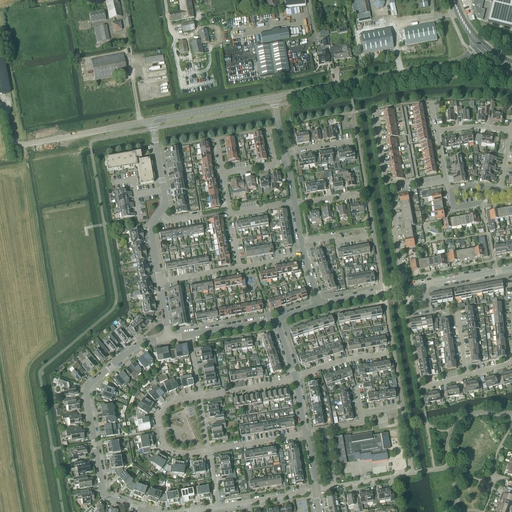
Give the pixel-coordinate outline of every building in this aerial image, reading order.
[(109,19),(122,17),(118,0),(105,0),(107,7),(109,19)] [(170,22),(194,18),(190,0),(178,0),(181,12),(169,14),(170,22)] [(277,0),(264,0),(266,10),(278,8),(277,0)] [(353,0),(357,16),(369,13),(366,0),(353,0)] [(383,9),(385,3),(382,0),(374,0),(373,5),(377,10),(383,9)] [(428,7),(427,0),(421,0),(419,0),(421,9),(428,7)] [(511,0),(472,0),(474,4),(473,4),(472,6),(474,7),(476,14),(475,13),(474,16),(476,16),(477,19),(477,20),(483,22),(488,23),(495,25),(505,27),(511,28),(511,0)] [(90,23),(106,20),(104,11),(89,14),(91,22),(90,22),(90,23)] [(358,23),(371,21),(369,13),(357,16),(358,23)] [(122,30),(121,22),(120,22),(112,23),(111,24),(113,31),(114,32),(121,31),(122,30)] [(183,33),(195,30),(193,22),(181,25),(183,33)] [(407,46),(437,41),(434,24),(404,30),(407,46)] [(97,43),(109,40),(106,26),(94,28),(97,43)] [(287,30),(279,31),(278,28),(271,30),(272,32),(269,33),(271,43),(289,40),(287,30)] [(389,29),(359,35),(363,54),(393,49),(389,29)] [(202,44),(209,43),(206,30),(199,31),(202,44)] [(194,55),(203,54),(200,40),(191,42),(194,55)] [(180,53),(188,52),(185,41),(178,42),(180,53)] [(289,73),(284,43),(265,46),(255,48),(258,64),(260,78),(271,76),(289,73)] [(337,47),(329,48),(332,59),(334,58),(335,60),(343,58),(344,60),(352,58),(350,49),(349,44),(341,46),(341,45),(337,46),(337,47)] [(324,52),(316,53),(317,56),(319,64),(319,65),(323,64),(322,63),(329,62),(328,54),(327,51),(324,52)] [(95,80),(127,74),(123,54),(91,60),(95,80)] [(0,94),(10,93),(4,58),(0,58),(0,94)] [(457,113),(457,108),(457,107),(449,107),(449,111),(445,111),(446,122),(454,121),(454,114),(457,113)] [(468,111),(462,111),(462,107),(457,108),(457,113),(457,116),(461,115),(462,122),(469,121),(468,111)] [(490,111),(490,107),(487,107),(487,108),(483,108),(483,112),(478,112),(477,122),(485,122),(486,114),(490,114),(490,111)] [(501,122),(503,114),(494,113),(492,123),(497,123),(497,121),(501,122)] [(337,133),(336,128),(340,128),(339,125),(327,127),(328,130),(329,139),(335,138),(334,134),(337,133)] [(311,137),(310,130),(309,130),(309,127),(306,128),(307,133),(301,134),(303,144),(309,143),(308,137),(311,137)] [(329,139),(328,130),(322,131),(322,128),(318,129),(319,131),(319,132),(322,132),(324,140),(329,139)] [(303,144),(301,134),(295,135),(294,130),(291,130),(293,140),(296,140),(297,145),(303,144)] [(319,132),(319,131),(313,132),(313,130),(310,130),(311,137),(311,138),(314,137),(315,142),(321,141),(319,132)] [(460,145),(468,144),(466,134),(463,135),(463,136),(461,136),(461,137),(458,138),(460,145)] [(477,142),(477,135),(472,135),(472,134),(470,135),(470,134),(466,134),(468,144),(477,142)] [(486,144),(488,134),(484,134),(482,134),(482,135),(477,135),(477,142),(482,143),(481,146),(486,147),(486,144)] [(486,144),(495,145),(496,138),(493,137),(493,136),(491,135),(488,134),(486,144)] [(445,140),(442,141),(443,148),(447,148),(451,148),(451,147),(450,137),(446,138),(447,139),(444,139),(445,140)] [(460,145),(458,138),(456,138),(455,137),(453,138),(453,137),(450,137),(451,147),(460,145)] [(166,156),(181,153),(180,148),(176,148),(176,147),(171,148),(172,149),(169,149),(169,152),(165,153),(166,156)] [(353,152),(351,153),(350,148),(343,149),(345,159),(351,158),(352,161),(355,160),(353,152)] [(339,160),(345,159),(343,149),(337,150),(338,155),(335,155),(335,156),(336,163),(339,162),(339,160)] [(335,156),(332,156),(331,151),(325,153),(327,164),(333,163),(336,163),(335,156)] [(139,159),(141,158),(140,153),(105,159),(108,172),(137,167),(140,185),(154,183),(149,159),(139,161),(139,159)] [(321,165),(327,164),(325,153),(319,154),(319,158),(317,159),(318,166),(321,166),(321,165)] [(239,159),(237,159),(236,154),(227,156),(228,161),(231,161),(231,163),(239,162),(239,159)] [(317,159),(314,159),(313,155),(307,156),(308,166),(315,165),(315,167),(318,166),(317,159)] [(298,163),(296,163),(298,170),(299,170),(302,169),(302,167),(308,166),(307,156),(300,157),(301,162),(298,162),(298,163)] [(347,172),(342,173),(344,181),(346,180),(348,187),(354,186),(353,175),(348,175),(347,172)] [(281,183),(279,173),(272,174),(273,181),(270,182),(270,184),(272,191),(278,189),(277,184),(281,183)] [(270,184),(270,182),(269,176),(266,177),(266,179),(259,180),(261,189),(269,188),(268,184),(270,184)] [(248,188),(255,187),(253,177),(246,179),(247,185),(244,185),(245,194),(248,193),(248,188)] [(341,180),(332,181),(331,177),(328,178),(330,185),(332,185),(333,189),(343,188),(341,180)] [(171,188),(186,185),(185,180),(174,182),(175,184),(171,185),(171,188)] [(243,185),(240,186),(239,180),(230,181),(232,193),(239,192),(239,193),(244,192),(243,185)] [(322,189),(326,189),(324,180),(314,182),(316,192),(322,191),(322,189)] [(310,193),(316,192),(314,182),(305,183),(306,192),(310,192),(310,193)] [(218,207),(220,207),(219,201),(210,203),(211,210),(219,209),(218,207)] [(362,203),(350,205),(352,216),(352,217),(355,216),(355,214),(364,212),(363,211),(362,206),(362,203)] [(344,206),(335,208),(336,213),(339,212),(340,217),(343,216),(344,219),(349,218),(348,212),(345,213),(344,206)] [(329,209),(321,210),(323,220),(328,219),(328,222),(334,221),(333,214),(333,213),(329,213),(329,209)] [(310,215),(307,216),(308,220),(310,220),(311,223),(315,222),(316,226),(321,225),(321,220),(319,220),(318,211),(309,212),(310,215)] [(130,238),(143,235),(142,232),(141,232),(141,230),(135,231),(134,228),(125,229),(125,232),(129,232),(130,238)] [(133,246),(134,246),(142,244),(142,241),(143,241),(142,238),(143,238),(143,235),(130,238),(131,242),(132,243),(133,246)] [(133,255),(134,255),(146,253),(145,250),(144,250),(144,247),(143,247),(142,244),(134,246),(134,249),(133,249),(132,250),(133,255)] [(315,257),(326,254),(325,252),(323,253),(321,248),(315,250),(316,252),(314,253),(315,257)] [(137,263),(145,262),(145,259),(146,259),(145,256),(146,256),(146,253),(134,255),(134,260),(136,261),(137,263)] [(443,257),(446,256),(445,254),(438,255),(438,258),(439,267),(444,266),(444,263),(443,260),(443,257)] [(419,270),(418,262),(417,259),(409,260),(410,263),(413,262),(413,265),(414,268),(414,271),(419,270)] [(170,262),(165,263),(165,260),(163,260),(163,264),(165,264),(166,271),(167,271),(168,272),(170,271),(170,270),(171,270),(170,262)] [(137,273),(149,271),(148,267),(147,268),(147,265),(146,265),(145,262),(137,263),(137,266),(136,268),(137,273)] [(296,263),(290,264),(292,273),(293,273),(293,274),(294,274),(296,274),(297,273),(297,272),(298,272),(297,271),(300,271),(298,264),(296,264),(296,263)] [(140,281),(148,280),(148,277),(149,277),(148,274),(149,274),(149,271),(137,273),(137,277),(139,279),(140,281)] [(332,272),(331,271),(321,274),(322,279),(324,278),(332,275),(333,275),(332,272)] [(244,279),(240,279),(240,276),(234,277),(236,286),(241,285),(241,287),(245,287),(244,279)] [(139,290),(152,288),(151,285),(150,285),(150,282),(149,283),(148,280),(140,281),(140,284),(139,286),(139,290)] [(335,284),(326,287),(328,291),(331,290),(332,293),(337,291),(339,290),(338,286),(335,286),(335,284)] [(142,299),(151,297),(151,294),(152,294),(151,292),(152,291),(152,288),(139,290),(139,295),(141,296),(142,296),(142,299)] [(301,300),(307,298),(303,288),(298,290),(301,300)] [(296,301),(301,300),(298,290),(293,292),(296,301)] [(291,303),(296,301),(293,292),(288,294),(291,303)] [(286,305),(291,303),(288,294),(283,295),(286,305)] [(281,307),(286,305),(283,295),(278,297),(281,307)] [(142,308),(155,306),(154,303),(153,303),(153,300),(152,300),(151,297),(142,299),(143,302),(142,303),(142,308)] [(276,308),(281,307),(278,297),(273,299),(276,308)] [(270,310),(276,308),(273,299),(267,301),(270,310)] [(155,306),(142,308),(143,312),(145,314),(145,315),(144,318),(152,321),(153,318),(152,318),(154,312),(155,312),(154,309),(155,309),(155,306)] [(177,318),(173,319),(173,322),(188,319),(187,314),(185,314),(176,316),(177,318)] [(328,327),(334,325),(331,316),(326,318),(328,327)] [(137,319),(133,321),(141,331),(144,329),(143,328),(145,326),(148,323),(151,324),(152,321),(144,318),(141,317),(139,319),(137,319)] [(318,330),(323,329),(320,320),(315,322),(318,330)] [(130,327),(128,328),(130,331),(133,335),(136,333),(136,334),(138,332),(139,333),(141,331),(133,321),(130,324),(130,327)] [(123,329),(116,334),(124,343),(128,340),(129,341),(132,339),(127,334),(130,331),(128,328),(123,323),(120,326),(123,329)] [(308,334),(313,332),(310,323),(305,325),(308,334)] [(298,337),(303,335),(300,327),(295,328),(298,337)] [(292,339),(298,337),(295,328),(290,330),(292,339)] [(272,340),(271,338),(270,337),(269,335),(265,337),(264,333),(259,334),(260,338),(261,338),(263,343),(272,340)] [(109,340),(105,344),(112,353),(116,350),(117,351),(120,348),(117,345),(120,342),(118,341),(112,334),(107,338),(109,340)] [(380,336),(379,336),(381,349),(384,349),(383,346),(386,345),(386,344),(389,343),(387,334),(384,335),(384,336),(380,337),(380,336)] [(252,341),(251,341),(250,338),(248,339),(247,340),(245,340),(247,349),(254,347),(252,341)] [(272,343),(273,342),(272,340),(263,343),(264,348),(273,345),(272,343)] [(341,348),(343,348),(340,340),(338,341),(334,343),(339,357),(341,356),(340,353),(343,352),(341,348)] [(100,348),(93,353),(101,362),(107,357),(104,353),(107,350),(99,341),(96,344),(100,348)] [(339,357),(334,343),(330,344),(328,344),(329,347),(332,356),(335,355),(336,358),(339,357)] [(207,349),(200,350),(201,356),(210,354),(210,351),(214,351),(213,345),(206,346),(207,349)] [(324,347),(324,346),(318,348),(322,359),(325,358),(326,361),(328,361),(324,347)] [(330,356),(332,356),(329,347),(325,348),(325,347),(324,347),(328,361),(331,360),(330,356)] [(319,360),(322,359),(318,348),(313,350),(314,351),(318,364),(320,363),(319,360)] [(158,362),(163,361),(161,350),(156,351),(156,353),(153,354),(155,358),(157,358),(158,362)] [(177,361),(177,359),(175,350),(167,352),(168,360),(169,362),(177,361)] [(276,354),(276,352),(275,350),(266,353),(268,358),(276,356),(276,354)] [(316,365),(318,364),(314,351),(313,351),(313,352),(309,354),(312,362),(315,361),(316,365)] [(85,363),(81,366),(87,373),(91,370),(91,371),(96,366),(92,361),(94,359),(90,354),(86,357),(88,360),(85,363)] [(149,355),(148,356),(146,354),(141,358),(150,368),(150,367),(149,367),(153,363),(150,360),(152,358),(149,355)] [(210,354),(201,356),(202,362),(209,361),(209,364),(216,363),(215,361),(214,354),(210,355),(210,354)] [(303,354),(297,356),(299,363),(301,363),(301,366),(304,365),(305,368),(308,367),(303,354)] [(309,363),(312,362),(309,354),(305,355),(304,354),(303,354),(308,367),(310,367),(309,363)] [(480,360),(479,356),(471,357),(472,363),(472,365),(481,363),(480,360)] [(149,368),(150,368),(141,358),(137,361),(139,363),(137,365),(140,368),(142,367),(144,370),(149,367),(149,368)] [(279,364),(279,363),(279,360),(270,363),(271,369),(280,366),(279,364)] [(392,364),(389,364),(389,361),(383,362),(386,375),(388,375),(387,371),(390,370),(390,372),(394,372),(392,364)] [(81,375),(84,372),(76,363),(71,367),(74,370),(71,374),(78,382),(83,377),(81,375)] [(210,367),(203,368),(204,374),(213,372),(213,369),(217,368),(216,363),(209,364),(210,367)] [(137,365),(136,366),(134,364),(130,367),(138,377),(138,376),(141,372),(139,370),(140,368),(137,365)] [(281,368),(280,368),(280,366),(271,369),(273,374),(282,371),(281,368)] [(362,379),(364,379),(362,366),(357,367),(353,368),(354,371),(353,371),(355,378),(359,377),(358,376),(361,375),(362,379)] [(138,378),(138,377),(130,367),(125,371),(127,373),(126,374),(129,378),(130,377),(132,379),(137,377),(138,378)] [(351,381),(353,380),(349,368),(344,370),(347,378),(350,377),(351,381)] [(341,384),(343,383),(339,371),(334,373),(337,384),(340,383),(341,384)] [(213,372),(204,374),(205,380),(214,378),(217,378),(216,372),(213,372)] [(502,377),(499,378),(501,386),(504,385),(504,386),(510,384),(507,372),(501,374),(502,377)] [(126,374),(124,376),(122,373),(118,377),(126,387),(127,387),(126,386),(129,382),(127,379),(129,378),(126,374)] [(334,385),(337,384),(334,373),(329,375),(333,387),(333,389),(335,388),(335,386),(334,385)] [(329,375),(323,377),(326,385),(327,388),(330,387),(330,388),(333,387),(329,375)] [(495,376),(490,377),(492,387),(498,385),(498,386),(501,386),(499,378),(496,379),(495,376)] [(126,387),(118,377),(114,380),(115,383),(114,384),(117,388),(119,386),(121,389),(125,387),(126,387)] [(177,377),(168,381),(172,391),(177,389),(177,388),(179,388),(177,378),(177,377)] [(180,378),(177,378),(179,388),(181,387),(182,388),(187,387),(185,377),(180,378)] [(485,382),(482,383),(484,390),(485,393),(488,392),(487,389),(487,388),(492,387),(490,377),(484,379),(485,382)] [(71,387),(71,382),(60,378),(59,382),(58,384),(63,386),(64,388),(63,389),(64,397),(77,395),(76,391),(75,391),(74,387),(71,387)] [(214,378),(205,380),(206,386),(213,385),(213,388),(220,387),(219,381),(218,378),(217,378),(214,378)] [(167,393),(172,391),(168,381),(160,384),(164,392),(166,391),(167,393)] [(477,381),(471,382),(473,392),(479,391),(479,392),(482,391),(481,384),(478,384),(477,381)] [(466,386),(463,387),(465,394),(468,394),(468,393),(473,392),(471,382),(466,383),(466,386)] [(164,392),(160,384),(152,390),(159,399),(163,395),(162,394),(164,392)] [(112,390),(113,388),(108,386),(108,388),(105,388),(103,393),(115,397),(115,396),(115,391),(112,390)] [(390,399),(395,398),(395,395),(398,395),(396,386),(391,386),(391,391),(388,391),(390,399)] [(458,386),(452,387),(454,397),(459,396),(460,397),(463,396),(462,389),(459,389),(458,386)] [(447,391),(444,392),(445,399),(449,399),(448,398),(454,397),(452,387),(446,388),(447,391)] [(147,394),(145,396),(150,399),(151,398),(152,399),(154,402),(159,399),(152,390),(147,394)] [(288,390),(282,391),(284,399),(284,402),(285,402),(291,401),(291,399),(290,394),(288,394),(288,390)] [(439,391),(433,392),(434,402),(440,401),(440,402),(444,402),(442,394),(439,395),(439,391)] [(427,396),(423,396),(424,398),(425,407),(430,406),(429,403),(434,402),(433,392),(427,393),(427,395),(427,396)] [(115,398),(115,397),(103,393),(101,398),(104,399),(103,401),(107,402),(108,400),(112,402),(114,397),(115,398)] [(150,410),(152,407),(150,406),(152,403),(145,397),(140,404),(150,410)] [(79,401),(75,402),(75,398),(64,400),(64,404),(65,406),(68,406),(68,411),(79,410),(79,408),(79,407),(78,406),(78,405),(79,405),(79,401)] [(211,404),(207,405),(208,412),(220,409),(219,407),(221,406),(220,399),(213,401),(211,401),(211,404)] [(147,415),(150,410),(140,404),(135,412),(136,416),(144,417),(145,414),(147,415)] [(220,409),(208,412),(209,418),(214,417),(214,421),(217,420),(224,419),(222,412),(220,412),(220,409)] [(70,414),(61,416),(62,419),(69,418),(70,425),(75,425),(75,426),(78,425),(78,424),(81,423),(80,416),(71,418),(70,414)] [(113,416),(102,418),(103,422),(105,421),(106,421),(106,423),(105,423),(105,424),(105,426),(115,425),(117,424),(116,416),(114,416),(113,417),(113,416)] [(148,424),(148,419),(146,419),(146,417),(144,417),(136,416),(138,426),(148,424)] [(215,426),(211,427),(212,433),(224,431),(223,428),(225,428),(224,421),(217,422),(214,423),(215,426)] [(79,428),(65,430),(66,437),(71,436),(71,441),(84,439),(83,435),(84,435),(84,430),(79,431),(79,428)] [(118,430),(105,432),(106,437),(106,438),(113,436),(117,436),(120,435),(119,430),(118,430)] [(224,431),(212,433),(213,440),(217,439),(218,442),(220,442),(227,441),(226,434),(224,434),(224,431)] [(151,437),(148,438),(147,434),(140,436),(140,437),(139,438),(139,439),(140,439),(140,444),(152,442),(151,437)] [(363,458),(364,462),(371,460),(372,463),(387,460),(386,450),(389,449),(387,434),(371,436),(371,434),(350,437),(350,435),(335,438),(340,465),(355,462),(354,461),(359,460),(359,459),(363,458)] [(118,441),(117,441),(117,440),(109,441),(110,444),(107,445),(107,449),(119,447),(118,443),(118,442),(118,441)] [(149,447),(152,446),(152,442),(140,444),(137,444),(138,450),(142,449),(143,454),(150,453),(149,447)] [(286,452),(298,450),(297,446),(295,446),(294,444),(286,445),(287,448),(288,447),(289,450),(286,451),(286,452)] [(85,449),(84,449),(83,446),(74,447),(75,451),(73,451),(73,454),(72,454),(73,460),(85,458),(85,455),(87,455),(87,453),(86,452),(85,449)] [(120,452),(119,452),(119,447),(107,449),(108,453),(111,453),(112,456),(119,455),(119,453),(120,453),(120,452)] [(276,449),(275,449),(274,448),(270,448),(271,457),(274,457),(275,459),(278,459),(276,449)] [(225,457),(218,458),(219,464),(228,462),(228,459),(232,458),(231,453),(224,454),(225,457)] [(121,457),(120,457),(119,455),(112,456),(113,460),(109,460),(110,465),(121,463),(121,458),(121,457)] [(156,467),(162,457),(158,455),(156,458),(154,456),(150,462),(151,463),(151,464),(152,465),(152,464),(156,467)] [(164,462),(166,459),(162,457),(156,467),(160,469),(159,470),(161,470),(161,469),(163,470),(167,464),(164,462)] [(88,464),(84,465),(84,461),(70,464),(71,467),(71,471),(77,470),(78,475),(90,472),(88,464)] [(178,474),(179,463),(175,462),(174,466),(171,465),(170,473),(172,473),(172,474),(173,474),(178,474)] [(193,467),(190,467),(191,475),(193,474),(193,475),(195,475),(194,475),(199,474),(197,463),(196,463),(196,462),(193,462),(193,467)] [(205,465),(202,465),(201,462),(197,463),(199,474),(204,473),(204,474),(205,473),(205,472),(207,472),(205,465)] [(123,467),(122,467),(121,463),(110,465),(111,469),(114,468),(115,474),(122,471),(122,469),(123,468),(123,467)] [(183,467),(183,464),(179,463),(178,474),(182,475),(183,475),(184,474),(185,475),(186,467),(183,467)] [(230,469),(220,470),(221,476),(228,475),(228,478),(235,477),(234,471),(230,472),(230,469)] [(125,472),(124,473),(122,471),(115,474),(119,479),(116,481),(119,484),(128,477),(125,473),(125,472)] [(92,478),(87,479),(86,476),(73,478),(74,486),(78,485),(79,490),(91,487),(91,483),(93,483),(92,478)] [(131,480),(128,477),(119,484),(122,488),(125,486),(128,490),(133,484),(131,482),(132,481),(131,480)] [(229,481),(222,482),(223,488),(233,486),(235,486),(234,483),(236,483),(235,477),(228,478),(229,481)] [(302,477),(291,479),(291,480),(294,480),(294,483),(295,483),(295,485),(302,484),(302,482),(303,481),(302,477)] [(136,485),(137,484),(136,484),(135,485),(133,484),(128,490),(134,492),(133,496),(137,497),(141,486),(136,485)] [(146,487),(145,488),(141,486),(137,497),(141,499),(142,495),(145,496),(148,489),(146,489),(147,488),(146,487)] [(209,487),(207,488),(207,486),(206,487),(202,488),(203,499),(208,499),(207,495),(210,494),(209,487)] [(233,486),(223,488),(224,494),(231,493),(231,496),(238,495),(237,489),(236,486),(235,486),(233,486)] [(199,500),(203,499),(202,488),(197,489),(197,488),(196,488),(196,490),(194,490),(195,497),(198,496),(199,500)] [(151,490),(151,489),(150,489),(150,490),(148,489),(145,496),(148,498),(147,501),(151,502),(155,491),(151,490)] [(194,490),(192,490),(192,489),(191,489),(191,490),(186,490),(188,502),(193,501),(192,497),(195,497),(194,490)] [(390,496),(389,490),(388,490),(387,489),(384,489),(383,490),(383,491),(384,501),(390,500),(391,502),(394,502),(393,495),(390,496)] [(92,493),(91,494),(90,490),(75,493),(76,496),(77,496),(78,500),(81,500),(82,505),(90,504),(90,501),(94,500),(92,493)] [(184,503),(188,502),(186,490),(182,491),(181,491),(181,492),(179,492),(180,500),(183,499),(184,503)] [(384,501),(383,491),(382,491),(381,490),(378,490),(378,491),(377,492),(378,498),(375,498),(376,504),(379,504),(379,502),(384,501)] [(160,493),(155,491),(151,502),(156,504),(157,501),(162,503),(163,495),(161,494),(161,493),(160,493)] [(179,492),(177,493),(177,492),(176,492),(171,493),(173,504),(177,504),(177,500),(180,500),(179,492)] [(510,503),(511,502),(507,492),(506,493),(505,495),(504,494),(502,494),(500,499),(510,503)] [(169,505),(173,504),(171,493),(167,494),(167,493),(165,494),(165,495),(163,495),(162,503),(168,502),(169,505)] [(374,494),(371,495),(371,493),(365,494),(366,504),(372,503),(373,505),(376,504),(375,498),(374,494)] [(366,504),(365,494),(359,495),(359,499),(356,499),(357,502),(358,506),(358,510),(358,511),(362,511),(362,504),(366,504)] [(357,502),(354,502),(353,496),(347,497),(348,501),(347,501),(348,507),(352,506),(353,509),(355,511),(358,510),(358,506),(357,502)] [(511,506),(509,506),(510,503),(500,499),(498,504),(511,509),(511,506)]
